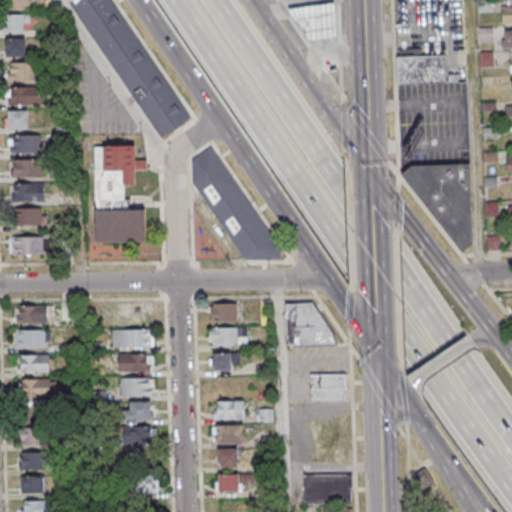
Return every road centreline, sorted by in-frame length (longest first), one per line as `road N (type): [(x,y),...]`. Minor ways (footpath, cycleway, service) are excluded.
road 1 (motorway): [(176,0),(360,276),(511,477)]
road 2 (motorway): [(511,427),(210,0)]
road 3 (secondary): [(511,353),(369,170),(255,0)]
road 4 (residential): [(189,511),(173,160),(219,120)]
road 5 (secondary): [(137,0),(328,280)]
road 6 (residential): [(328,280),(0,283)]
road 7 (tertiary): [(370,197),(362,0)]
road 8 (secondary): [(383,361),(481,511)]
road 9 (tertiary): [(388,511),(383,361)]
road 10 (tertiary): [(375,319),(370,197)]
